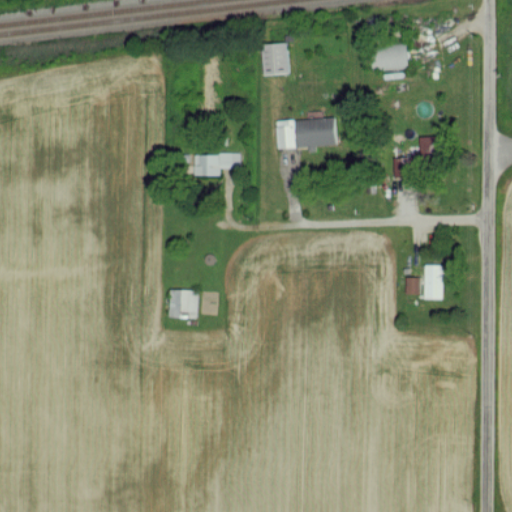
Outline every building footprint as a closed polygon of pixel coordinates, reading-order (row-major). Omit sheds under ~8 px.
[(287,41),(261,44),(264,73),(290,71),(287,41)] [(377,68),(408,66),(407,44),(376,45),(377,68)] [(337,143),(334,115),(276,120),(278,148),(337,143)] [(437,134),(420,135),(420,152),(438,152),(437,134)] [(195,173),(220,173),(220,166),(241,166),(241,151),(195,152),(195,173)] [(395,175),(410,174),(410,155),(395,156),(395,175)] [(443,297),(444,263),(425,262),(425,296),(443,297)]
